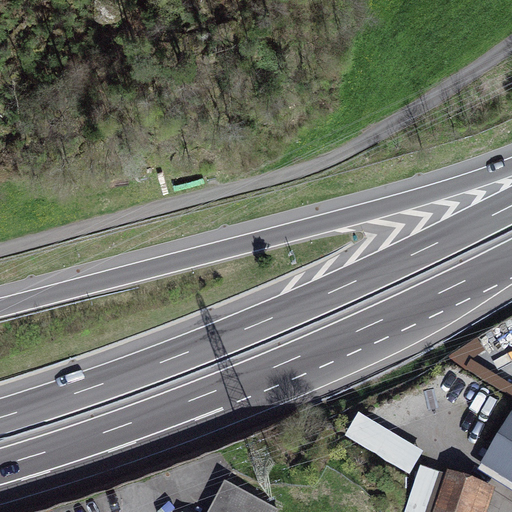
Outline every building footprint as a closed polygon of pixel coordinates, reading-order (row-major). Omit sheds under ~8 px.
[(348,441),(411,479),(425,456),(361,419),(348,441)] [(511,483),(511,419),(483,465),(511,483)] [(422,466),(405,511),(427,511),(441,473),(422,466)] [(476,511),(483,492),(450,480),(438,511),(476,511)] [(278,511),(280,511),(225,483),(210,511),(278,511)]
